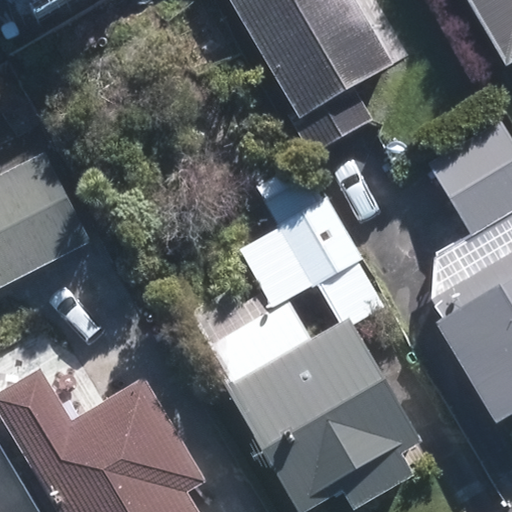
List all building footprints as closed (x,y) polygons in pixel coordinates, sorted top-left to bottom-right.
[(226,0),(288,105),(282,109),(306,153),(367,117),(349,84),(391,61),(354,0),(226,0)] [(511,0),(460,0),(498,64),(511,55),(511,0)] [(435,315),(428,319),(486,419),(511,404),(511,140),(498,116),(425,158),(467,233),(428,256),(444,284),(423,297),(435,315)] [(0,280),(83,239),(39,152),(0,172),(0,280)] [(206,366),(286,511),(290,511),(333,488),(343,507),(407,473),(396,452),(414,442),(346,321),(378,302),(353,257),(355,256),(320,195),(318,197),(296,157),(249,183),(272,225),(234,246),(266,303),(309,280),(331,319),(301,336),(281,299),(200,343),(210,363),(206,366)] [(0,384),(0,427),(49,511),(194,511),(180,488),(198,478),(137,373),(64,415),(34,364),(0,384)]
